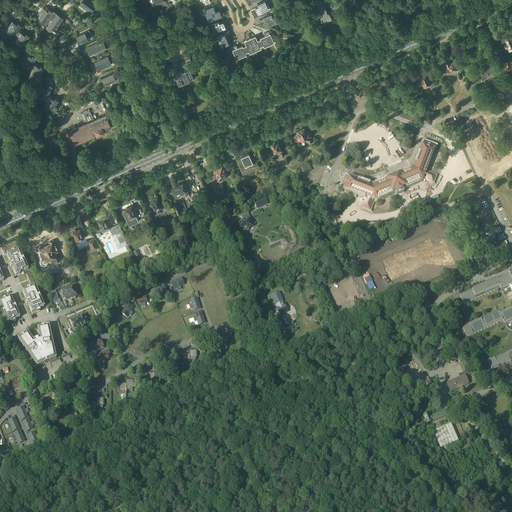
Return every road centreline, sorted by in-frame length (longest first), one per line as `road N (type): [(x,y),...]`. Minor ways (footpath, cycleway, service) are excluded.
road 1 (track): [(454,511),(274,355),(183,147)]
road 2 (primary): [(0,227),(341,76)]
road 3 (track): [(116,511),(63,383),(83,376),(77,360)]
road 4 (primary): [(353,71),(511,1)]
road 5 (unclassified): [(511,255),(438,300),(439,383)]
road 6 (unclassified): [(439,383),(371,304),(346,250)]
road 7 (unclassified): [(485,190),(464,143),(368,107)]
road 8 (unclassified): [(346,250),(485,190)]
road 9 (unclassified): [(356,112),(323,197),(346,250)]
